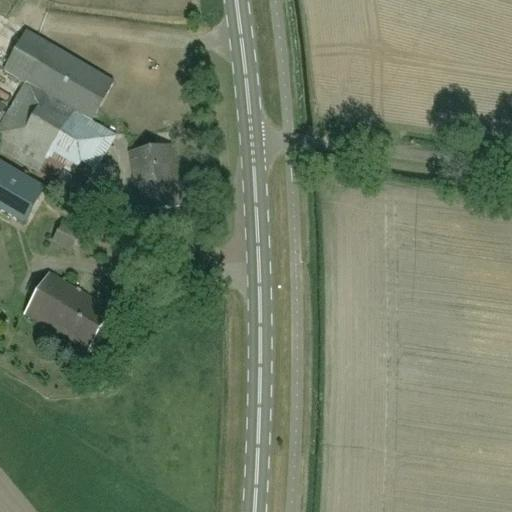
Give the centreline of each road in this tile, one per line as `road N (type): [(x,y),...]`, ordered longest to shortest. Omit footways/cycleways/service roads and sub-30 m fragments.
road 1 (secondary): [(253,511),(260,342),(251,138)]
road 2 (unclassified): [(511,172),(251,138)]
road 3 (secondary): [(251,138),(234,0)]
